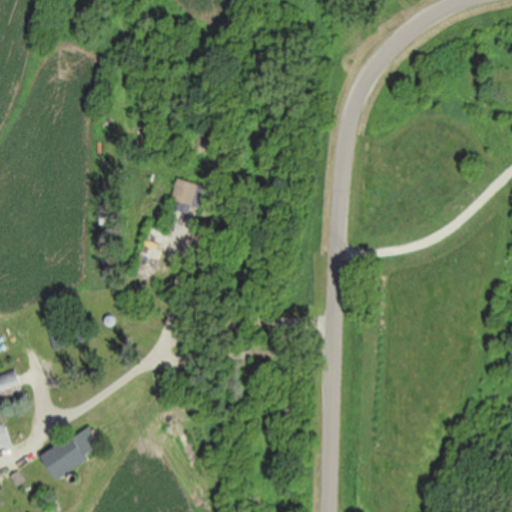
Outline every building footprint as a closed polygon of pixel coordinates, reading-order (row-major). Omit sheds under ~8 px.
[(203,184),(177,184),(177,202),(203,202),(203,184)] [(48,325),(57,351),(71,346),(63,320),(48,325)] [(0,381),(0,401),(24,393),(18,375),(0,381)] [(0,448),(14,444),(8,426),(0,428),(0,448)] [(74,436),(43,456),(58,480),(90,460),(87,456),(102,446),(91,428),(75,438),(74,436)]
